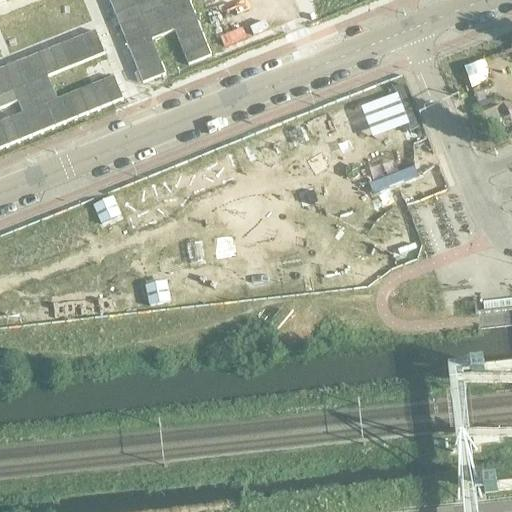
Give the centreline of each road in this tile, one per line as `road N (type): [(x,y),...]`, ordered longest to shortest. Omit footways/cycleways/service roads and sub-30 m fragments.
road 1 (unclassified): [(0,203),(408,29)]
road 2 (unclassified): [(511,242),(408,29)]
